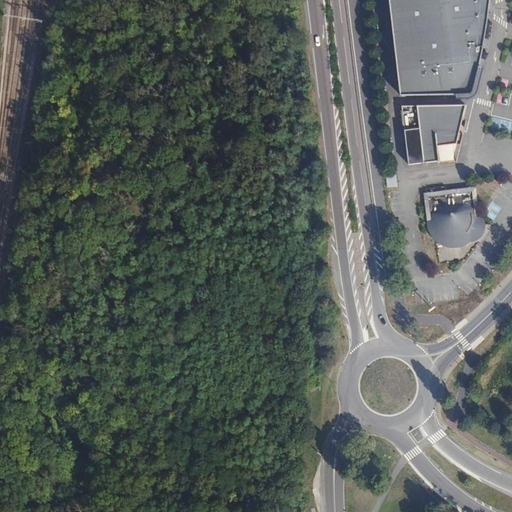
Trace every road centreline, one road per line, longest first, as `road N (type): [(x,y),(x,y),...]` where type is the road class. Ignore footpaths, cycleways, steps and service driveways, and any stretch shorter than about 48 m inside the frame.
road 1 (primary): [(315,0),(355,331),(351,370)]
road 2 (primary): [(394,346),(378,312),(340,0)]
road 3 (primary): [(374,424),(479,511)]
road 4 (primary): [(511,485),(449,447),(422,407)]
